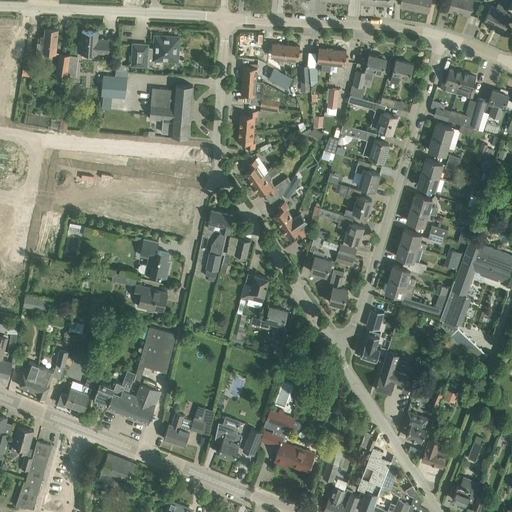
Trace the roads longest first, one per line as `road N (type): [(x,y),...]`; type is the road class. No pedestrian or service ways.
road 1 (residential): [(331,346),(352,329),(441,37)]
road 2 (unclassified): [(441,37),(225,18)]
road 3 (residential): [(331,346),(222,171)]
road 4 (residential): [(441,497),(511,312)]
road 5 (residential): [(438,511),(331,346)]
road 6 (residential): [(37,139),(217,155)]
road 7 (residential): [(222,171),(193,232),(177,306)]
road 8 (secondary): [(212,480),(81,427)]
road 9 (residential): [(217,155),(225,18)]
road 10 (unclassified): [(134,11),(0,5)]
